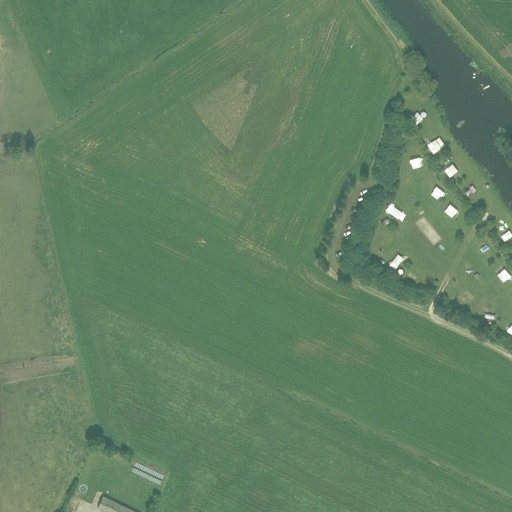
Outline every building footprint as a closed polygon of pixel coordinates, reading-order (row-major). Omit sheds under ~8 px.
[(435,152),(443,146),(435,136),(427,143),(435,152)] [(453,175),(461,169),(455,161),(447,168),(453,175)] [(398,169),(397,177),(411,179),(412,171),(398,169)] [(437,171),(427,176),(433,186),(442,181),(437,171)] [(473,187),(466,192),(472,200),(479,195),(473,187)] [(382,216),(393,220),(397,210),(386,206),(382,216)] [(435,243),(441,239),(425,218),(419,222),(435,243)] [(379,243),(387,242),(386,232),(378,233),(379,243)] [(479,243),(483,250),(492,245),(487,237),(479,243)] [(390,259),(394,267),(405,262),(401,254),(390,259)] [(505,278),(511,273),(511,272),(506,262),(498,268),(505,278)] [(413,276),(422,281),(428,272),(418,266),(413,276)] [(104,511),(137,511),(103,496),(97,509),(104,511)]
